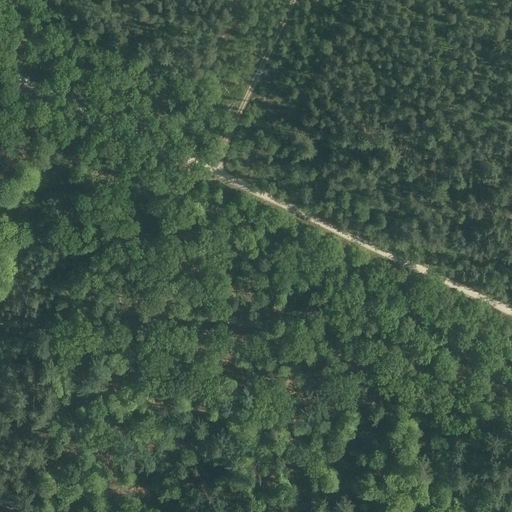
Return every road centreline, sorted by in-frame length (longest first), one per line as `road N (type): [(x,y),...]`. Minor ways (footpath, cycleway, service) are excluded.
road 1 (track): [(436,276),(304,326),(0,316)]
road 2 (track): [(436,276),(209,169)]
road 3 (track): [(209,169),(0,70)]
road 4 (track): [(209,169),(293,0)]
road 5 (track): [(511,385),(400,294)]
